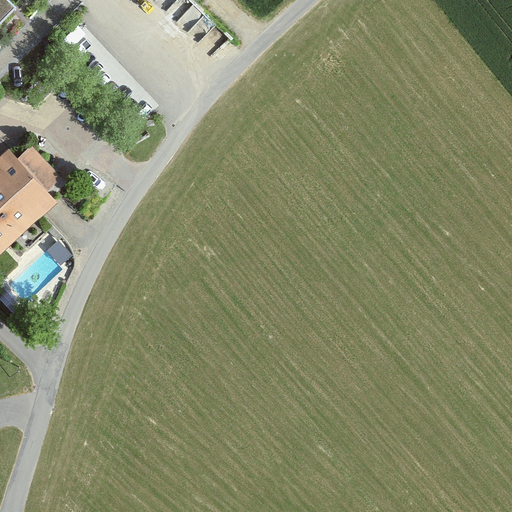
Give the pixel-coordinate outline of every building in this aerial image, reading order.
[(21,0),(0,0),(0,25),(23,1),(21,0)] [(247,182),(320,106),(293,81),(221,156),(247,182)] [(511,315),(511,128),(506,123),(412,212),(511,315)] [(0,142),(0,241),(49,196),(0,142)] [(58,236),(49,246),(64,258),(73,248),(58,236)] [(180,301),(140,384),(152,389),(191,307),(180,301)] [(266,354),(249,381),(275,398),(293,371),(266,354)] [(97,386),(94,448),(107,448),(106,462),(136,463),(137,439),(124,438),(127,387),(97,386)] [(222,419),(248,435),(265,407),(239,391),(222,419)] [(139,437),(141,407),(127,406),(125,436),(139,437)] [(327,511),(427,511),(425,510),(438,497),(418,477),(439,455),(411,428),(327,511)]
